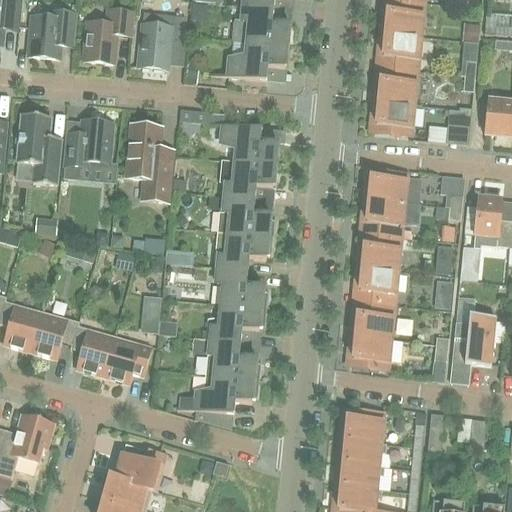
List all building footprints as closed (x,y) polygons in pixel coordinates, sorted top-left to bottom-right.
[(0,0),(0,48),(1,49),(3,31),(15,33),(18,0),(0,0)] [(244,0),(244,9),(273,12),(274,0),(283,0),(292,1),(291,0),(244,0)] [(380,36),(420,40),(423,6),(405,4),(391,3),(390,15),(387,14),(386,24),(381,24),(380,36)] [(248,46),(287,50),(289,27),(272,25),(273,12),(244,9),(243,21),(234,20),(232,43),(248,45),(248,46)] [(87,25),(83,65),(114,68),(117,38),(131,40),(133,15),(107,12),(107,13),(108,13),(106,27),(87,25)] [(74,50),(74,43),(77,17),(48,14),(44,17),(44,21),(32,19),(29,59),(59,62),(60,49),(74,50)] [(171,43),(183,44),(185,20),(173,19),(172,31),(142,28),(138,70),(168,73),(171,43)] [(511,39),(511,30),(492,29),(492,38),(511,39)] [(398,73),(417,75),(420,40),(380,36),(379,49),(384,49),(383,59),(400,61),(398,73)] [(495,51),(511,52),(511,43),(495,43),(495,51)] [(230,60),(228,80),(266,84),(268,71),(285,73),(287,50),(248,46),(247,58),(231,60),(230,60)] [(466,64),(465,79),(475,80),(476,65),(466,64)] [(373,105),(413,109),(417,75),(398,73),(397,85),(380,83),(379,93),(374,92),(373,105)] [(463,94),(473,95),(475,80),(465,79),(463,94)] [(484,138),(511,140),(511,105),(498,104),(498,97),(490,97),(489,103),(488,103),(487,104),(488,104),(485,137),(484,137),(484,138)] [(390,137),(410,139),(413,109),(373,105),(372,117),(377,118),(376,128),(393,129),(392,136),(390,136),(390,137)] [(447,127),(470,129),(471,112),(459,110),(458,113),(449,112),(447,127)] [(192,124),(193,113),(180,112),(180,117),(179,123),(192,124)] [(202,114),(201,125),(224,127),(224,128),(226,117),(226,116),(215,115),(203,114),(202,114)] [(48,141),(50,121),(22,118),(20,135),(16,138),(15,146),(19,150),(17,166),(35,168),(33,186),(56,188),(61,142),(48,141)] [(109,167),(113,127),(82,124),(81,138),(68,137),(65,169),(94,172),(97,169),(97,166),(109,167)] [(237,153),(236,164),(221,162),(221,163),(275,169),(277,146),(260,144),(262,131),(224,128),(224,127),(222,147),(237,153)] [(159,153),(161,132),(132,129),(127,181),(144,183),(143,203),(167,206),(172,154),(159,153)] [(256,190),(273,191),(275,169),(221,163),(219,185),(226,186),(225,200),(255,203),(256,190)] [(365,190),(364,202),(404,206),(407,177),(387,175),(386,177),(388,177),(387,182),(371,181),(370,190),(365,190)] [(183,182),(184,198),(195,197),(194,181),(183,182)] [(496,249),(509,251),(511,224),(499,223),(501,204),(502,204),(502,203),(499,203),(500,199),(487,197),(486,202),(477,201),(477,202),(478,202),(475,237),(474,237),(474,238),(497,240),(496,249)] [(450,198),(448,223),(460,224),(463,199),(450,198)] [(274,223),(270,223),(270,218),(253,216),(255,203),(225,200),(222,236),(274,241),(275,223),(274,223)] [(382,239),(400,241),(404,206),(364,202),(362,215),(367,215),(366,225),(383,227),(382,239)] [(248,275),(249,261),(266,263),(266,258),(270,258),(270,259),(272,259),(274,241),(222,236),(220,256),(215,256),(213,271),(218,272),(248,275)] [(358,258),(357,271),(397,275),(400,241),(382,239),(381,251),(364,249),(363,259),(358,258)] [(474,251),(464,250),(463,250),(460,283),(471,284),(474,251)] [(117,271),(132,274),(136,256),(120,253),(117,271)] [(164,267),(173,267),(174,254),(165,253),(164,267)] [(185,254),(184,266),(200,268),(201,256),(185,254)] [(375,307),(394,309),(397,275),(357,271),(356,283),(361,284),(360,294),(363,294),(361,306),(375,307)] [(263,295),(263,289),(246,288),(248,275),(218,272),(216,287),(224,288),(222,308),(266,313),(268,294),(267,294),(267,295),(263,295)] [(30,356),(41,316),(5,306),(6,300),(0,320),(0,327),(8,330),(3,348),(10,350),(30,356)] [(351,327),(350,339),(390,343),(394,309),(375,307),(374,319),(357,318),(356,327),(351,327)] [(206,343),(211,343),(244,347),(246,333),(259,335),(259,329),(263,330),(263,331),(265,331),(266,313),(222,308),(221,320),(208,322),(206,343)] [(71,352),(78,325),(77,326),(41,316),(30,356),(57,363),(62,345),(71,348),(70,352),(71,352)] [(471,362),(471,367),(491,369),(495,320),(469,318),(468,327),(456,326),(452,361),(471,362)] [(158,323),(141,321),(140,334),(157,335),(158,323)] [(81,355),(76,373),(103,380),(114,341),(77,331),(79,325),(78,325),(71,352),(81,355)] [(367,370),(387,372),(390,343),(350,339),(349,352),(354,352),(353,362),(369,364),(369,369),(367,369),(367,370)] [(434,365),(446,367),(449,342),(436,340),(434,365)] [(150,351),(114,341),(103,380),(129,388),(132,377),(144,380),(152,350),(151,350),(150,351)] [(244,347),(211,343),(210,357),(207,357),(205,379),(259,384),(261,366),(260,366),(260,367),(256,366),(256,361),(243,360),(244,347)] [(196,414),(233,418),(235,405),(252,406),(252,401),(256,401),(256,402),(258,402),(259,384),(205,379),(203,393),(198,394),(196,414)] [(383,416),(363,414),(363,415),(364,415),(364,422),(342,420),(341,434),(346,435),(345,443),(340,443),(340,444),(386,449),(386,447),(380,447),(381,433),(388,433),(388,425),(382,424),(383,416)] [(444,418),(431,417),(427,458),(441,459),(444,418)] [(7,434),(0,456),(0,477),(12,481),(18,460),(38,466),(42,451),(47,452),(53,427),(28,420),(26,428),(20,426),(17,436),(7,434)] [(484,453),(486,424),(472,423),(470,452),(484,453)] [(417,511),(424,428),(416,428),(408,511),(417,511)] [(386,449),(340,444),(339,457),(343,458),(343,466),(338,465),(338,467),(384,471),(384,470),(378,469),(379,455),(385,456),(386,449)] [(110,480),(110,481),(157,494),(167,459),(150,454),(147,466),(122,459),(116,482),(110,480)] [(216,464),(213,477),(225,481),(229,468),(216,464)] [(384,471),(338,467),(336,480),(341,480),(340,489),(335,488),(335,489),(382,494),(382,493),(375,492),(377,478),(383,479),(384,471)] [(110,481),(103,504),(130,511),(145,511),(151,494),(157,495),(157,494),(110,481)] [(381,501),(382,494),(335,489),(334,503),(339,503),(338,511),(333,511),(334,511),(373,511),(375,501),(381,501)] [(463,511),(464,506),(433,503),(431,511),(463,511)]
